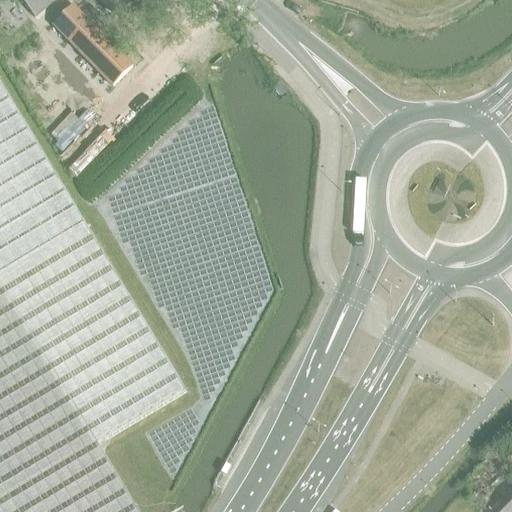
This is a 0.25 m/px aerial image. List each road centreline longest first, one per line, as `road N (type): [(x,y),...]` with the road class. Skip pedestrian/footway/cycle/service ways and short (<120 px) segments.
road 1 (primary): [(352,296),(238,511)]
road 2 (primary): [(301,511),(398,338)]
road 3 (unclassified): [(511,379),(388,511)]
road 4 (primary): [(373,144),(358,177),(363,241),(352,296)]
